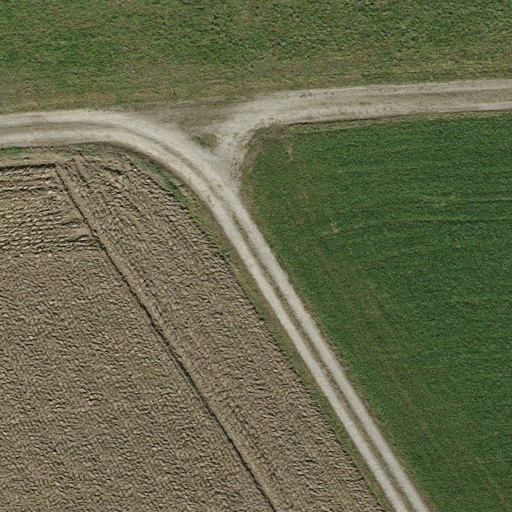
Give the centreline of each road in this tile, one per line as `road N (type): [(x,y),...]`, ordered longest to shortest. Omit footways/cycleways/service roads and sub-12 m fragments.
road 1 (track): [(420,511),(182,122),(0,139)]
road 2 (track): [(182,122),(511,97)]
